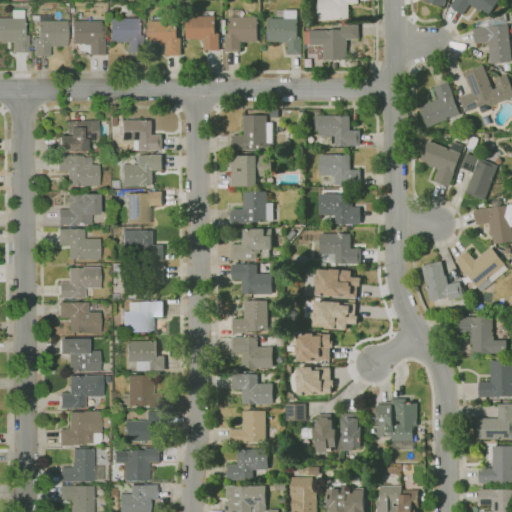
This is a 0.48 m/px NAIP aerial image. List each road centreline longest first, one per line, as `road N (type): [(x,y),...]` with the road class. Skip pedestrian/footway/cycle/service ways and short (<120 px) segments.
road 1 (residential): [(392,0),(397,281),(445,397),(446,511)]
road 2 (residential): [(195,90),(200,392),(192,511)]
road 3 (residential): [(25,92),(25,511)]
road 4 (residential): [(392,89),(0,92)]
